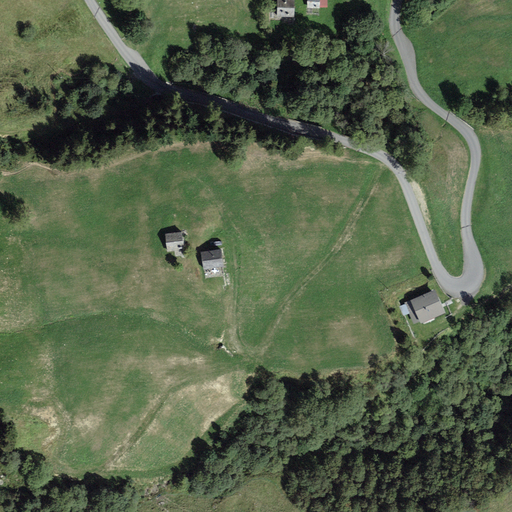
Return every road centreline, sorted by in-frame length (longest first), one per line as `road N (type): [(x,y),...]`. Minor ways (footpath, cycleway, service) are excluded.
road 1 (unclassified): [(402,0),(410,83),(464,132),(473,155),(462,230),(472,267),(463,289),(443,281),(391,161),(162,84),(122,50),(88,0)]
road 2 (track): [(381,156),(346,232),(307,274),(253,358),(229,338),(234,253),(225,225)]
